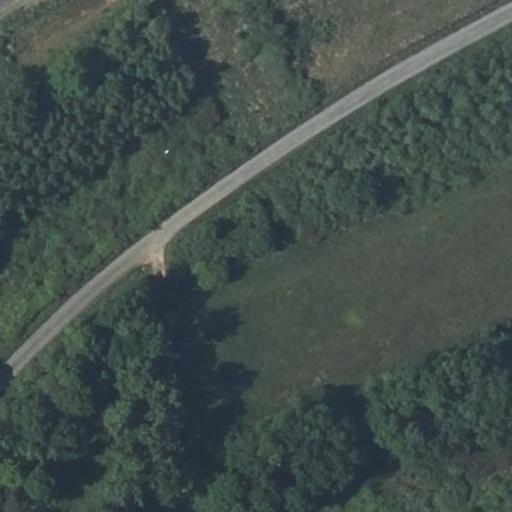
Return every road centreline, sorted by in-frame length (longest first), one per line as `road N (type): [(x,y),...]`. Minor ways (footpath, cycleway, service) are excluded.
road 1 (unclassified): [(511,9),(217,189),(87,292),(0,382)]
road 2 (track): [(151,241),(178,511)]
